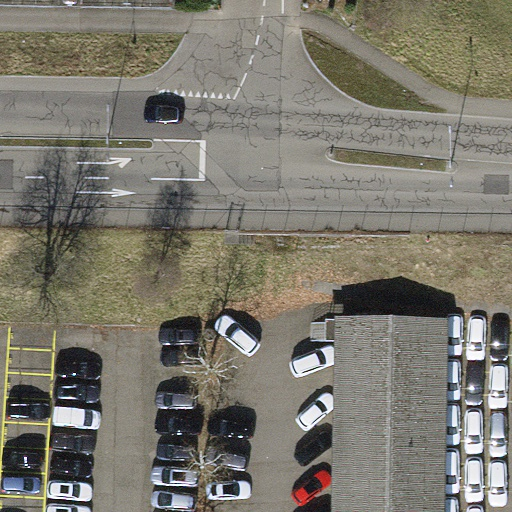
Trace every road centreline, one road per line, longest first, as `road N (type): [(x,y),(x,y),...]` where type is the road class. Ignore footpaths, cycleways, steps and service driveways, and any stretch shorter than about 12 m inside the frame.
road 1 (tertiary): [(511,162),(427,135),(0,105)]
road 2 (tertiary): [(0,172),(423,192),(511,171)]
